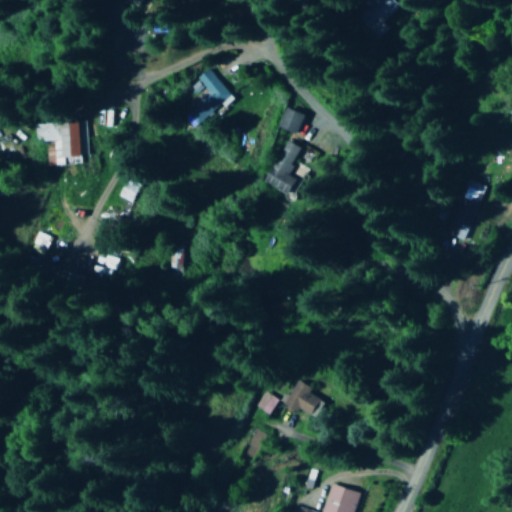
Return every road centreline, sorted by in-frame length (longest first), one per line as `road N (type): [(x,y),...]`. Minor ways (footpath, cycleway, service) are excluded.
road 1 (residential): [(469,340),(404,216),(269,61),(264,0)]
road 2 (residential): [(398,511),(511,239)]
road 3 (residential): [(0,92),(101,99),(262,39)]
